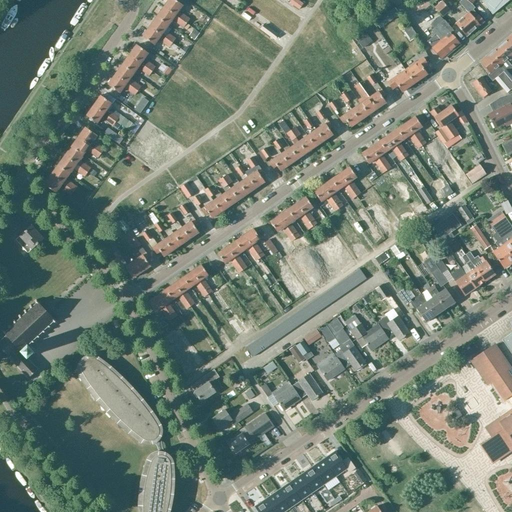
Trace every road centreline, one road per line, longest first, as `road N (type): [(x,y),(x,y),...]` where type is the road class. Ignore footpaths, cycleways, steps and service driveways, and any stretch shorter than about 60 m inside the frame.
road 1 (residential): [(127,299),(449,77)]
road 2 (residential): [(127,299),(19,181),(130,17),(133,0)]
road 3 (residential): [(217,499),(511,297)]
road 4 (residential): [(217,499),(127,299)]
road 5 (residential): [(511,196),(449,77)]
